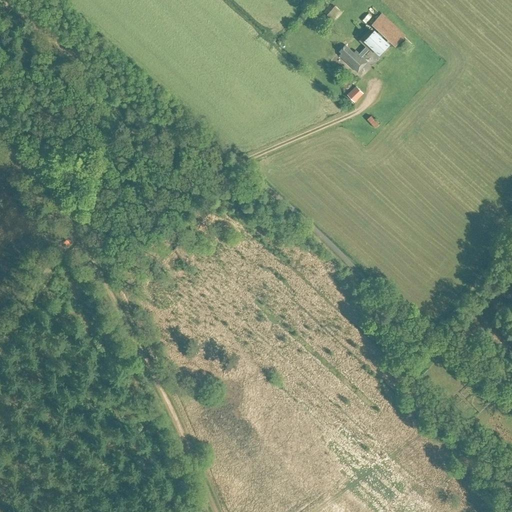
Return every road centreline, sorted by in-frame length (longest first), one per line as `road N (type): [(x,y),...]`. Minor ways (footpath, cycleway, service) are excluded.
road 1 (track): [(0,141),(59,200),(166,397),(217,511)]
road 2 (track): [(0,135),(68,150),(146,135),(237,162),(356,111)]
road 3 (track): [(0,355),(73,225)]
